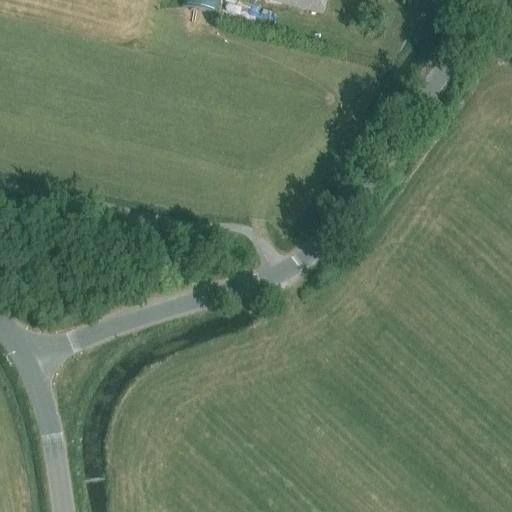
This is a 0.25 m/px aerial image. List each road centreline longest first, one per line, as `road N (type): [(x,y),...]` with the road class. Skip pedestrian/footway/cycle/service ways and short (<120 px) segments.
road 1 (unclassified): [(23,354),(272,279),(304,259),(486,0)]
road 2 (tertiary): [(63,511),(46,418),(23,354)]
